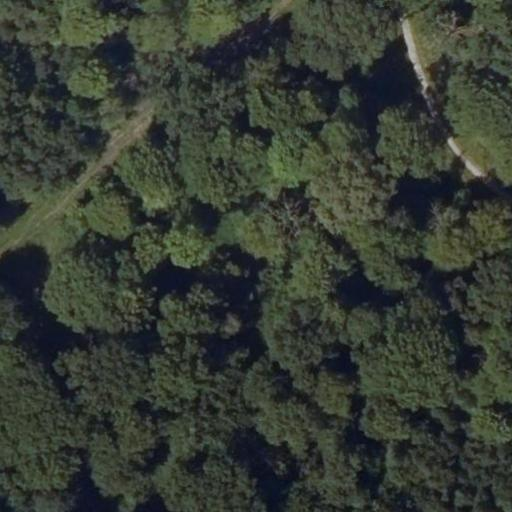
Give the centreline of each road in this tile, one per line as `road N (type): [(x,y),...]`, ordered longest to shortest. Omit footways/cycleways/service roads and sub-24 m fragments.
road 1 (track): [(309,0),(49,227)]
road 2 (track): [(511,177),(465,119),(423,0)]
